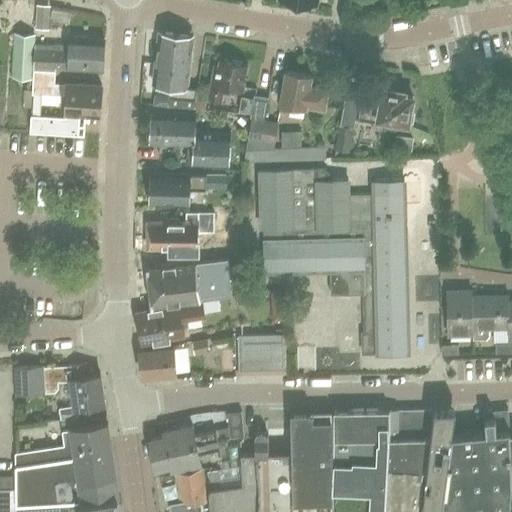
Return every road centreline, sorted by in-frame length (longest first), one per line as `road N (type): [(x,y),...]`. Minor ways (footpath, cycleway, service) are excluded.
road 1 (residential): [(128,400),(239,391),(511,395)]
road 2 (residential): [(143,0),(357,37),(511,14)]
road 3 (residential): [(118,332),(116,173),(129,0)]
